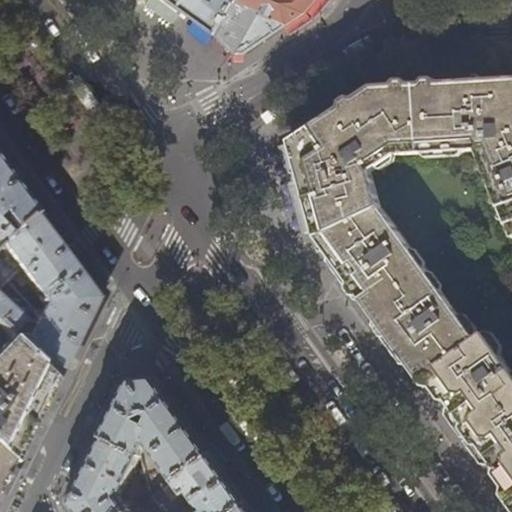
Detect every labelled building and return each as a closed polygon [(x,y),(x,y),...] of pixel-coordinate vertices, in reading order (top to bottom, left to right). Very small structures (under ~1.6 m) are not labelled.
[(165,0),(186,16),(214,36),(236,0),(165,0)] [(316,0),(236,0),(214,36),(232,52),(235,54),(243,55),(289,24),(297,19),(306,12),(316,0)] [(511,77),(457,82),(374,87),(321,122),(290,143),(299,173),(317,238),(355,291),(387,333),(391,340),(420,381),(426,377),(477,339),(382,208),(373,172),(399,155),(478,151),(511,237),(511,77)] [(9,177),(0,165),(0,244),(17,228),(36,214),(9,177)] [(0,327),(57,382),(76,345),(98,299),(59,245),(36,214),(17,228),(0,244),(0,327)] [(0,327),(0,448),(16,464),(20,456),(28,440),(57,382),(0,327)] [(511,370),(485,334),(477,339),(426,377),(467,435),(476,447),(511,496),(511,501),(509,503),(511,507),(511,370)] [(117,406),(102,438),(141,456),(146,445),(173,482),(211,455),(173,402),(156,378),(144,379),(130,380),(117,406)] [(141,456),(102,438),(86,469),(69,504),(74,511),(130,511),(131,511),(121,497),(141,456)] [(0,485),(1,484),(4,479),(14,464),(16,465),(16,464),(0,448),(0,485)] [(225,474),(211,455),(173,482),(160,491),(169,505),(182,495),(183,496),(187,494),(200,511),(199,511),(144,511),(140,506),(131,511),(130,511),(236,511),(247,505),(225,474)]
